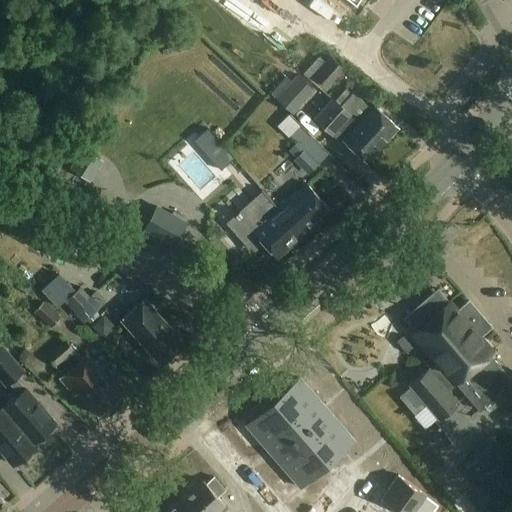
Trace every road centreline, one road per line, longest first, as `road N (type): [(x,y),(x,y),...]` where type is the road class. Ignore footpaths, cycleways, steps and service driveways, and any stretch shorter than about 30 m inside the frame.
road 1 (residential): [(270,331),(0,206)]
road 2 (secondary): [(270,331),(460,162)]
road 3 (residential): [(185,402),(281,511)]
road 4 (secondary): [(90,484),(185,402)]
